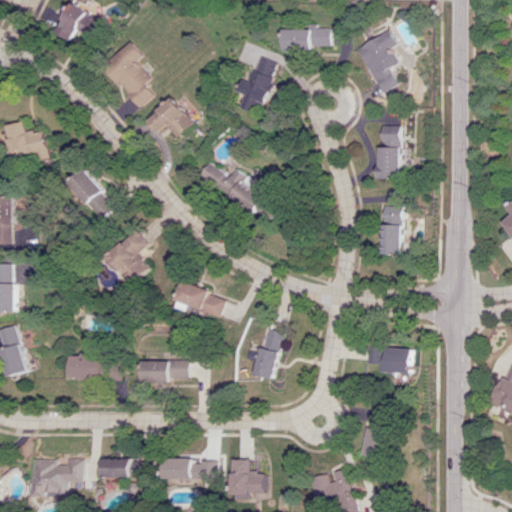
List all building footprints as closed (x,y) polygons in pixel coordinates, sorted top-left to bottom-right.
[(55,29),(69,40),(78,28),(94,39),(106,22),(77,0),(55,29)] [(288,51),(316,51),(315,45),(334,45),(333,27),(287,28),(288,51)] [(360,47),(385,92),(401,83),(392,68),(401,63),(393,47),(400,43),(392,29),(360,47)] [(146,55),(134,41),(106,64),(141,107),(156,94),(147,83),(153,77),(139,60),(146,55)] [(283,63),(263,54),(251,82),(245,80),(241,90),(248,93),(243,105),(255,111),(259,103),(264,105),(283,63)] [(181,139),(199,124),(175,97),(150,119),(161,131),(169,125),(181,139)] [(47,129),(31,132),(29,120),(12,124),(21,162),(52,155),(47,129)] [(379,177),(404,177),(402,124),(384,125),(384,146),(379,146),(379,177)] [(233,176),(211,162),(202,177),(270,219),(280,203),(251,185),(255,178),(238,168),(233,176)] [(120,205),(88,169),(74,183),(106,218),(120,205)] [(17,195),(0,194),(0,248),(16,249),(17,195)] [(384,253),(404,253),(405,205),(385,205),(384,253)] [(110,255),(135,282),(151,267),(139,254),(152,243),(139,229),(110,255)] [(0,310),(17,311),(17,281),(14,281),(14,263),(0,262),(0,310)] [(220,315),(225,299),(209,293),(211,289),(183,280),(176,300),(220,315)] [(28,369),(13,324),(0,328),(0,344),(10,375),(28,369)] [(258,375),(276,377),(281,330),(263,328),(258,375)] [(415,373),(416,347),(369,346),(369,362),(382,363),(382,372),(415,373)] [(67,353),(67,376),(75,376),(75,378),(115,378),(115,358),(96,358),(96,353),(67,353)] [(138,360),(138,381),(184,379),(184,359),(138,360)] [(511,410),(511,363),(510,362),(494,404),(511,410)] [(369,426),(365,455),(385,458),(390,429),(387,429),(390,410),(375,408),(372,427),(369,426)] [(216,478),(217,460),(195,460),(195,458),(165,457),(165,477),(216,478)] [(83,458),(66,458),(66,464),(58,464),(58,458),(34,458),(34,496),(70,496),(70,481),(83,481),(83,458)] [(148,458),(103,459),(104,477),(149,476),(148,458)] [(266,472),(251,471),(252,458),(234,458),(233,493),(265,493),(266,472)] [(312,476),(317,506),(354,499),(348,468),(335,471),(336,480),(330,481),(329,473),(312,476)]
